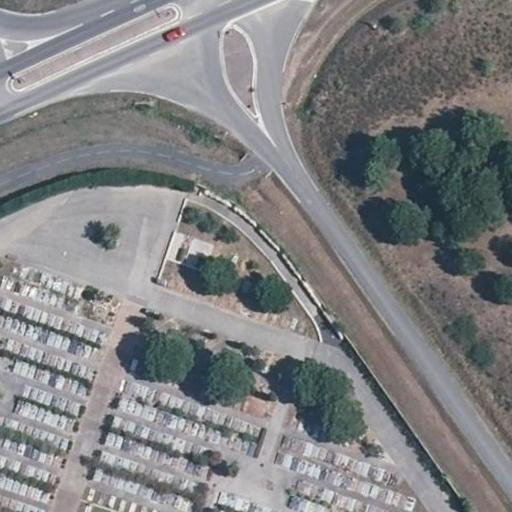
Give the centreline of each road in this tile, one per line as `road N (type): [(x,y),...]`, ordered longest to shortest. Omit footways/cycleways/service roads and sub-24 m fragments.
road 1 (tertiary): [(511,487),(283,151)]
road 2 (secondary): [(158,0),(0,70)]
road 3 (secondary): [(111,61),(226,8)]
road 4 (secondary): [(0,113),(111,61)]
